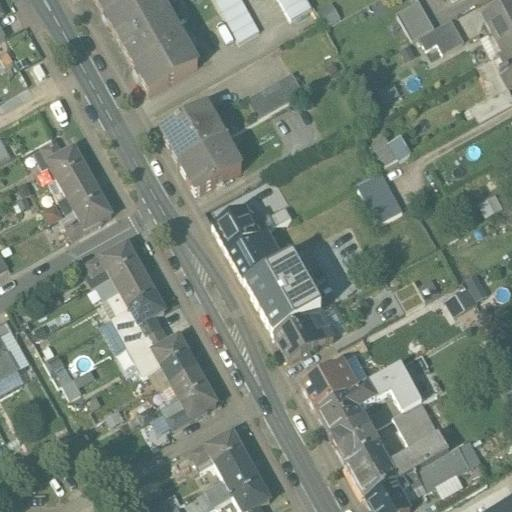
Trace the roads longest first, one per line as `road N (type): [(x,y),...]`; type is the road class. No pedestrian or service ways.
road 1 (tertiary): [(162,212),(45,0)]
road 2 (tertiary): [(266,400),(162,212)]
road 3 (residential): [(266,400),(101,492)]
road 4 (residential): [(162,212),(0,302)]
road 5 (tertiary): [(330,511),(266,400)]
